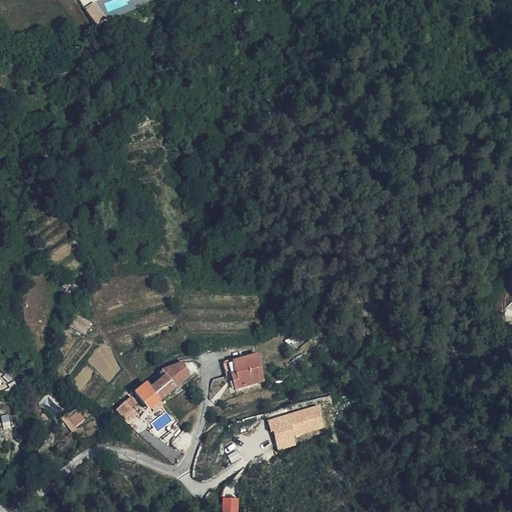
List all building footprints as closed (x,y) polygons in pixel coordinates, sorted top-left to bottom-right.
[(149,4),(148,0),(105,0),(107,12),(149,4)] [(86,9),(97,25),(107,18),(96,2),(86,9)] [(98,327),(84,321),(80,331),(94,336),(98,327)] [(240,377),(233,379),(237,389),(266,379),(257,354),(235,362),(238,372),(240,377)] [(232,359),(224,361),(228,374),(235,372),(232,359)] [(166,378),(175,389),(189,376),(181,366),(172,373),(166,378)] [(166,378),(172,373),(168,368),(161,373),(166,378)] [(151,390),(161,401),(175,389),(166,378),(158,385),(151,390)] [(150,410),(161,401),(151,390),(147,385),(136,394),(150,410)] [(134,407),(138,403),(133,397),(129,401),(134,407)] [(136,410),(134,407),(129,401),(118,410),(126,418),(136,410)] [(318,407),(268,421),(271,432),(275,431),(279,448),(296,444),(293,435),(323,426),(318,407)] [(84,409),(74,418),(82,428),(92,418),(84,409)] [(11,427),(9,414),(2,416),(4,428),(11,427)] [(238,450),(229,456),(234,463),(242,457),(238,450)] [(225,498),(224,511),(239,511),(240,498),(225,498)]
